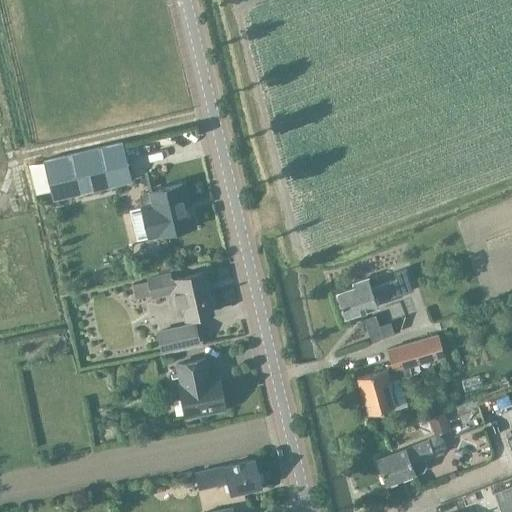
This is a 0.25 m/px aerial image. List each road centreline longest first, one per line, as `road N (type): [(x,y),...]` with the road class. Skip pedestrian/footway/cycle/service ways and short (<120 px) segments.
road 1 (tertiary): [(307,511),(187,0)]
road 2 (track): [(213,110),(21,157),(0,198)]
